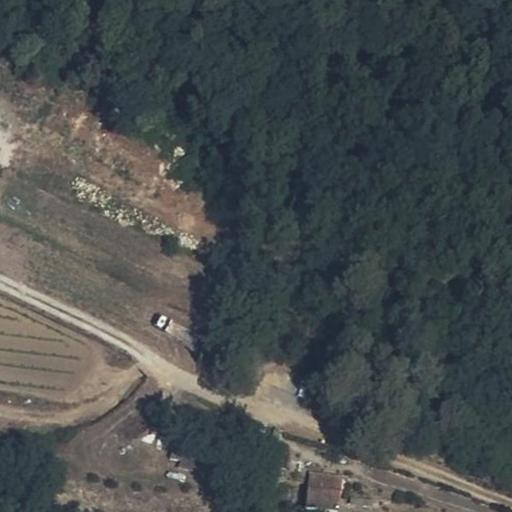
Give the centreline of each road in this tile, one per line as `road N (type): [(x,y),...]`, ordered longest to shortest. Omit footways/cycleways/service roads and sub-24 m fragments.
road 1 (residential): [(0,279),(253,407)]
road 2 (track): [(253,407),(511,504)]
